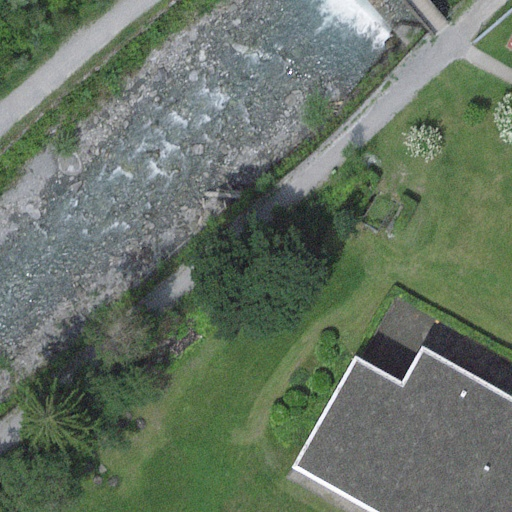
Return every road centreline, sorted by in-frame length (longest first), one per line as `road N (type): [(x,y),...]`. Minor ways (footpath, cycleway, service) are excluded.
road 1 (track): [(451,41),(108,374),(0,455)]
road 2 (track): [(0,121),(143,0)]
